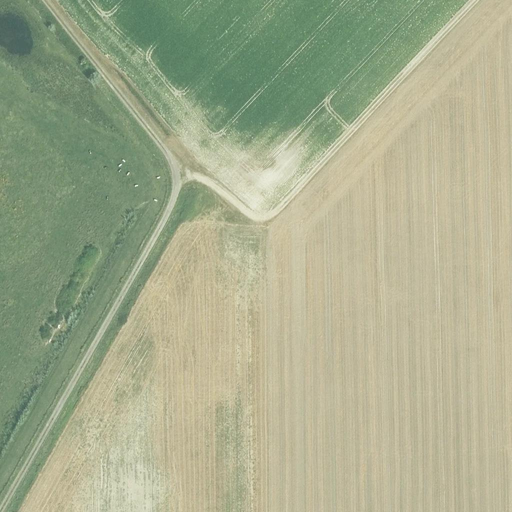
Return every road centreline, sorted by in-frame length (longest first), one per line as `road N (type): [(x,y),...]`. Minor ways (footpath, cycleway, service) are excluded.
road 1 (track): [(0,511),(169,211),(178,181),(169,158),(43,0)]
road 2 (track): [(178,181),(204,180),(251,215),(271,215),(477,0)]
